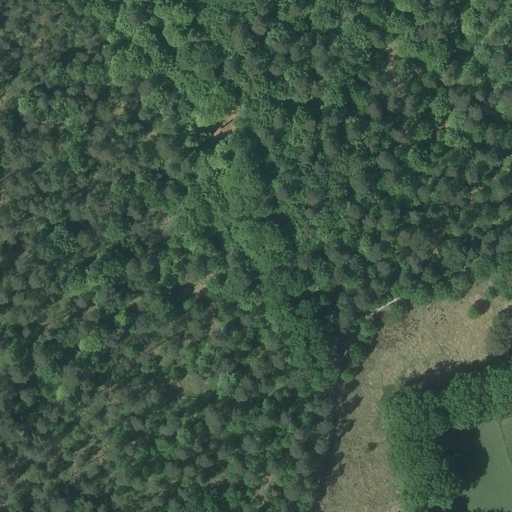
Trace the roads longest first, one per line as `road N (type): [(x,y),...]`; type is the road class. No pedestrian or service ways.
road 1 (track): [(335,377),(185,0)]
road 2 (track): [(511,244),(360,322),(335,377),(308,511)]
road 3 (track): [(0,175),(209,64)]
